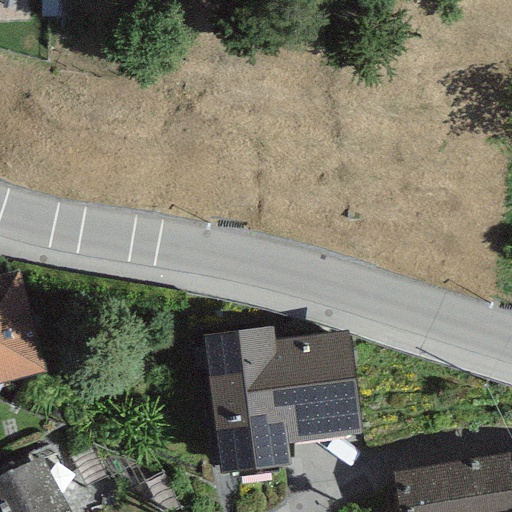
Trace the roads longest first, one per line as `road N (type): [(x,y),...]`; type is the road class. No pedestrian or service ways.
road 1 (residential): [(511,340),(258,262),(0,210)]
road 2 (residential): [(311,511),(379,462),(511,441)]
